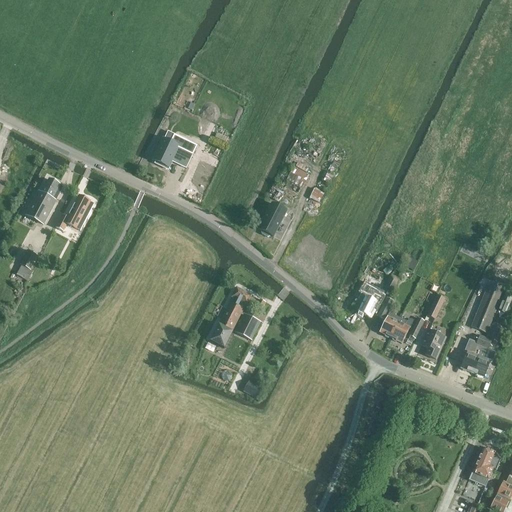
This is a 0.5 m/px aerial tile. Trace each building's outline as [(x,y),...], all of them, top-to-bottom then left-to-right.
[(181,170),(192,149),(183,144),(172,166),(181,170)] [(163,168),(171,152),(165,149),(164,151),(159,149),(152,163),(163,168)] [(282,168),(265,201),(272,204),(276,207),(285,190),(286,191),(278,208),(287,212),(289,214),(309,175),(294,167),(291,173),(282,168)] [(44,225),(64,188),(49,180),(42,194),(45,196),(44,198),(37,195),(26,216),(44,225)] [(302,211),(307,214),(312,217),(324,195),(314,190),(302,211)] [(68,225),(71,227),(80,231),(93,205),(79,197),(68,218),(63,215),(56,228),(64,232),(68,225)] [(259,229),(259,230),(262,232),(261,233),(262,235),(267,238),(270,237),(270,236),(273,238),(287,212),(278,208),(276,207),(272,204),(263,221),(259,229)] [(259,229),(263,221),(258,218),(254,227),(259,229)] [(20,265),(22,266),(17,276),(28,282),(33,271),(31,270),(38,257),(28,251),(20,265)] [(495,271),(511,276),(511,271),(511,259),(499,255),(495,271)] [(419,262),(409,258),(405,267),(414,271),(419,262)] [(399,281),(390,277),(382,294),(391,298),(399,281)] [(471,328),(487,334),(506,288),(490,281),(471,328)] [(252,342),(261,324),(241,314),(243,310),(244,311),(252,296),(237,288),(229,303),(230,303),(219,326),(212,341),(225,348),(233,332),(252,342)] [(506,315),(511,299),(511,289),(508,288),(498,312),(506,315)] [(369,319),(379,299),(374,296),(372,301),(366,298),(358,313),(369,319)] [(445,300),(437,296),(427,316),(435,320),(445,300)] [(378,316),(385,319),(393,301),(387,298),(378,316)] [(380,333),(391,339),(401,319),(395,316),(396,314),(391,312),(380,333)] [(416,339),(422,325),(424,321),(417,318),(416,322),(411,319),(409,320),(407,323),(401,319),(391,339),(402,345),(412,325),(415,326),(410,336),(416,339)] [(437,360),(446,338),(441,336),(440,333),(435,331),(432,332),(428,330),(421,346),(428,349),(426,356),(437,360)] [(461,369),(472,374),(486,338),(480,336),(472,355),(467,353),(461,369)] [(490,362),(485,360),(492,341),(486,338),(472,374),(484,378),(490,362)] [(249,382),(244,393),(257,400),(263,389),(249,382)] [(501,458),(494,455),(495,452),(494,452),(494,449),(490,447),(488,449),(484,447),(468,481),(485,488),(493,470),(496,471),(501,458)] [(511,471),(507,481),(506,483),(503,482),(490,509),(496,511),(504,511),(511,496),(511,471)] [(467,493),(473,502),(482,496),(476,487),(467,493)]
